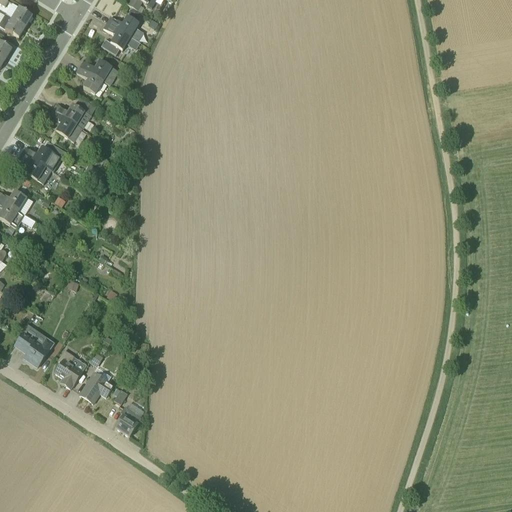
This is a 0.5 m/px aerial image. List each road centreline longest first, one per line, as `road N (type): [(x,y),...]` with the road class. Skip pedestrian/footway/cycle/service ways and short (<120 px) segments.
road 1 (unclassified): [(398,511),(437,396),(451,313),(449,197),(412,0)]
road 2 (unclassified): [(207,511),(0,373)]
road 3 (residential): [(0,139),(71,17)]
